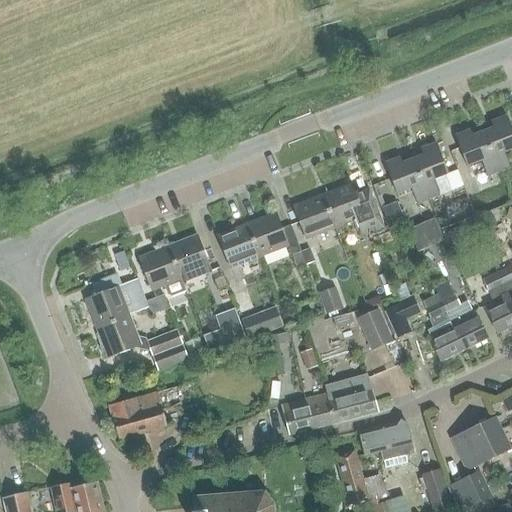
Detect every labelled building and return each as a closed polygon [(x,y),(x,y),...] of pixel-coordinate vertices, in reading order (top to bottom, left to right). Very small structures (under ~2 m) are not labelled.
[(493,129),(483,133),(498,172),(510,168),(504,153),(511,149),(511,131),(506,116),(490,122),(493,129)] [(473,137),(470,130),(454,136),(467,167),(481,161),(487,177),(498,172),(483,133),(473,137)] [(413,160),(428,200),(431,199),(438,196),(440,195),(434,180),(448,174),(436,143),(420,149),(423,156),(413,160)] [(403,164),(400,157),(384,163),(397,194),(411,189),(417,204),(428,200),(413,160),(403,164)] [(457,171),(448,174),(445,175),(452,191),(463,186),(457,171)] [(322,196),(335,229),(356,221),(363,237),(385,229),(369,189),(355,194),(352,185),(322,196)] [(306,240),(335,229),(322,196),(293,207),(306,240)] [(391,230),(404,225),(396,203),(382,208),(391,230)] [(276,214),(247,225),(259,257),(259,258),(262,257),(288,247),(276,214)] [(434,218),(407,231),(418,253),(444,240),(434,218)] [(259,257),(247,225),(218,236),(226,257),(230,269),(259,258),(259,257)] [(471,244),(463,225),(447,232),(455,251),(471,244)] [(376,248),(392,241),(388,233),(372,239),(376,248)] [(212,272),(197,236),(168,247),(181,280),(182,283),(212,272)] [(139,258),(152,291),(164,286),(168,295),(173,298),(186,292),(182,283),(181,280),(168,247),(139,258)] [(310,249),(301,253),(306,265),(315,262),(310,249)] [(297,269),(305,265),(312,283),(302,257),(301,253),(292,256),(293,257),(297,269)] [(511,267),(497,273),(511,304),(511,267)] [(511,304),(497,273),(483,280),(489,293),(494,304),(485,308),(488,314),(487,314),(497,334),(511,327),(511,304)] [(93,297),(86,300),(97,329),(130,317),(129,316),(148,309),(146,302),(137,279),(121,285),(117,274),(88,284),(93,297)] [(342,309),(335,289),(320,294),(327,314),(342,309)] [(455,294),(440,301),(464,350),(488,339),(478,318),(478,319),(475,313),(466,317),(455,294)] [(146,302),(148,309),(151,315),(160,312),(168,308),(171,307),(166,295),(163,295),(155,299),(146,302)] [(385,311),(397,339),(412,333),(406,320),(420,314),(413,297),(397,304),(398,305),(385,311)] [(367,309),(381,305),(379,299),(366,303),(367,309)] [(440,362),(464,350),(440,301),(426,308),(432,321),(430,322),(435,333),(428,336),(431,341),(430,341),(440,362)] [(276,307),(241,320),(249,340),(284,327),(276,307)] [(234,308),(215,315),(220,329),(203,335),(209,352),(245,339),(234,308)] [(357,319),(372,352),(393,342),(379,309),(357,319)] [(344,325),(342,316),(333,319),(335,328),(344,325)] [(188,359),(183,345),(177,331),(147,343),(145,339),(137,337),(130,317),(97,329),(103,344),(100,347),(103,356),(107,357),(108,358),(135,348),(151,352),(157,371),(188,359)] [(260,339),(264,355),(269,379),(285,375),(276,335),(260,339)] [(185,344),(191,357),(204,351),(198,338),(185,344)] [(301,355),(306,371),(317,367),(312,351),(301,355)] [(372,391),(370,384),(368,375),(326,386),(334,424),(378,413),(373,390),(372,391)] [(325,387),(327,395),(307,400),(314,429),(334,424),(326,386),(325,387)] [(119,441),(167,427),(162,411),(158,393),(109,406),(119,441)] [(511,410),(511,397),(502,402),(507,413),(511,410)] [(289,435),(314,429),(307,400),(282,406),(289,435)] [(510,450),(494,419),(452,439),(467,471),(510,450)] [(359,432),(364,456),(381,452),(383,461),(414,454),(408,425),(401,421),(359,432)] [(363,480),(355,451),(335,457),(349,505),(368,500),(373,511),(398,511),(395,500),(390,501),(384,481),(381,482),(379,475),(363,480)] [(441,469),(421,476),(433,511),(453,511),(455,511),(441,469)] [(447,487),(459,511),(492,497),(480,471),(447,487)] [(55,511),(104,511),(97,483),(70,489),(69,484),(50,489),(55,511)] [(5,511),(31,511),(27,493),(2,499),(5,511)] [(274,511),(274,505),(266,493),(192,499),(193,507),(193,511),(274,511)]
